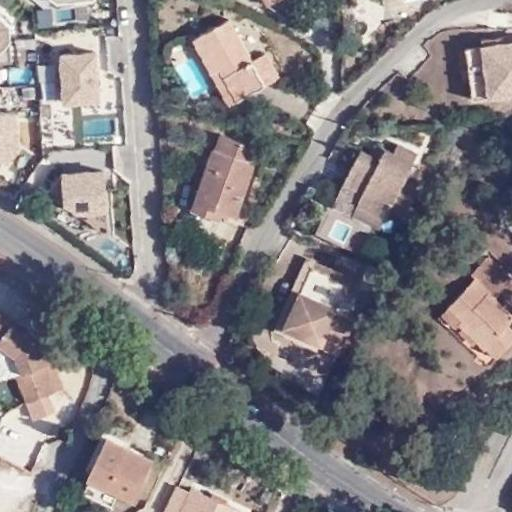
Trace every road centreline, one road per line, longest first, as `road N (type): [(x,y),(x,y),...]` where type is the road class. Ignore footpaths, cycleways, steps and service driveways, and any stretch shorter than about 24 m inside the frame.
road 1 (residential): [(191,371),(342,98),(475,0)]
road 2 (tertiary): [(390,511),(191,371)]
road 3 (tertiary): [(191,371),(0,232)]
